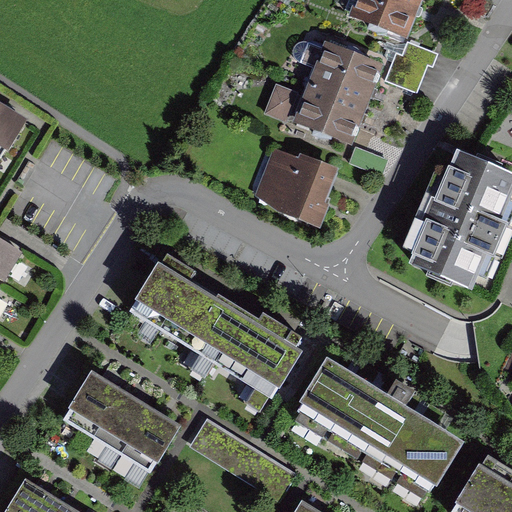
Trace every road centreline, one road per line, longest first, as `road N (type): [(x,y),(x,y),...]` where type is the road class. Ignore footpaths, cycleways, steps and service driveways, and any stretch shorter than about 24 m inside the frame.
road 1 (residential): [(511,7),(337,276),(164,186),(128,207)]
road 2 (residential): [(0,416),(128,207)]
